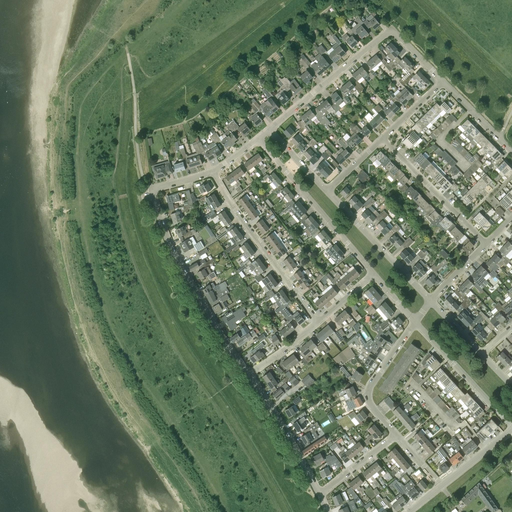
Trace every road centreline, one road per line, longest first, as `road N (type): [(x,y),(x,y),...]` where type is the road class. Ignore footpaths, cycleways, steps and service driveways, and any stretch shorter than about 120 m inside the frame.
road 1 (residential): [(248,375),(173,252),(152,189),(214,171)]
road 2 (residential): [(320,320),(214,171)]
road 3 (residential): [(374,274),(258,140)]
road 4 (residential): [(270,131),(391,30)]
road 5 (residential): [(430,300),(326,190)]
road 6 (residential): [(486,244),(382,138)]
road 7 (residential): [(511,425),(416,322)]
road 8 (residential): [(321,493),(248,375)]
road 9 (residential): [(395,434),(372,406),(370,385),(416,322)]
